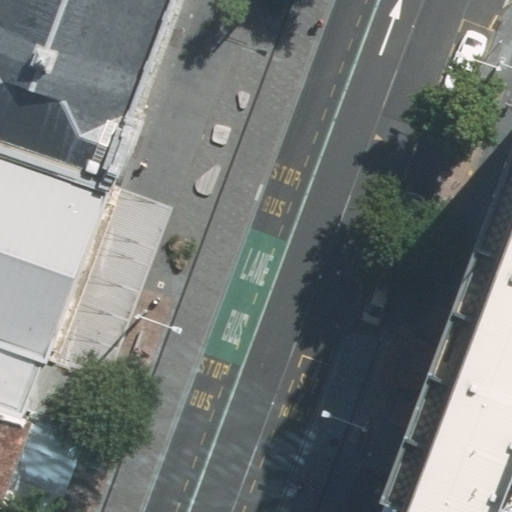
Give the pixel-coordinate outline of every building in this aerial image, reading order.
[(0,0),(0,146),(114,191),(135,142),(158,82),(188,0),(0,0)] [(0,405),(29,417),(36,399),(85,267),(107,209),(114,191),(0,146),(0,405)] [(511,511),(511,197),(411,490),(484,511),(511,511)] [(0,496),(29,417),(0,405),(0,496)] [(484,511),(411,490),(402,511),(484,511)]
